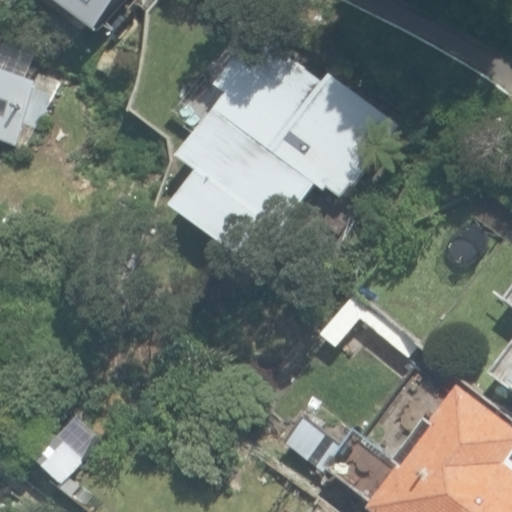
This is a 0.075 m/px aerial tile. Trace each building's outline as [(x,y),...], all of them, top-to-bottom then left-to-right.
[(55,0),(91,25),(109,0),(55,0)] [(179,210),(244,257),(271,220),(289,233),(322,187),(331,193),(335,187),(350,197),(359,185),(363,188),(407,128),(335,76),(328,84),(262,36),(224,88),(233,95),(187,159),(206,173),(179,210)] [(0,139),(17,145),(38,81),(0,67),(0,139)] [(348,300),(324,335),(347,351),(372,316),(348,300)] [(377,511),(511,511),(511,423),(470,391),(441,427),(435,422),(404,464),(366,436),(337,473),(381,506),(377,511)] [(41,459),(69,486),(92,462),(64,435),(41,459)]
